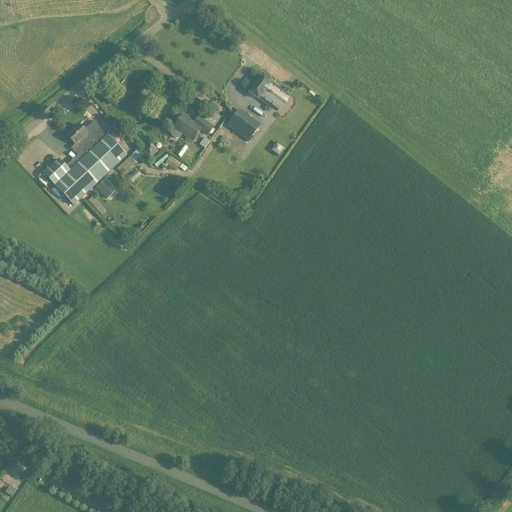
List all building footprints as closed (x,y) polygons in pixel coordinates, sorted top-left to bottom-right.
[(250,94),(258,100),(260,98),(275,109),(285,96),(269,85),(271,82),(263,76),(250,94)] [(228,127),(248,142),(258,130),(237,114),(228,127)] [(195,124),(183,116),(174,130),(171,134),(172,137),(175,140),(178,139),(182,135),(192,142),(200,131),(208,136),(213,128),(199,118),(195,124)] [(108,137),(94,123),(88,128),(87,129),(86,128),(83,131),(78,127),(67,137),(75,145),(71,149),(82,162),(108,137)] [(114,167),(120,162),(125,156),(108,137),(82,162),(69,174),(63,180),(80,199),(114,167)] [(199,146),(204,150),(209,142),(204,139),(199,146)] [(159,152),(151,143),(142,151),(150,160),(159,152)] [(141,159),(135,152),(116,170),(120,175),(123,171),(125,173),(134,164),(135,165),(141,159)] [(165,164),(176,171),(181,165),(170,157),(165,164)] [(69,174),(58,162),(44,175),(73,206),(80,199),(63,180),(69,174)] [(107,200),(115,192),(105,181),(96,189),(107,200)] [(10,488),(6,493),(12,498),(15,492),(10,488)]
